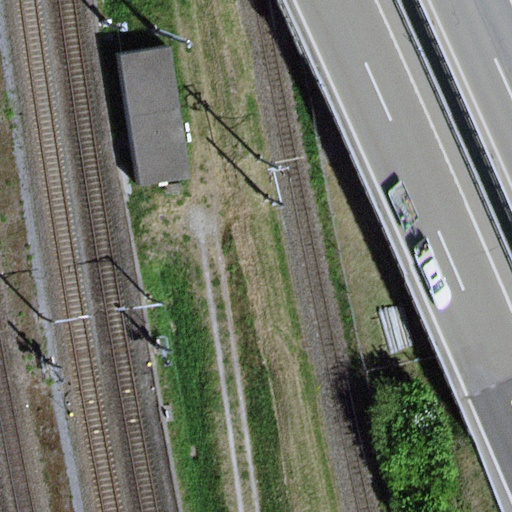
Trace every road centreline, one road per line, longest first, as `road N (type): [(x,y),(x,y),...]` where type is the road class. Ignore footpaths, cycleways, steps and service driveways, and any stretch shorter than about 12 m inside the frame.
road 1 (motorway): [(336,0),(511,394)]
road 2 (track): [(251,511),(208,216)]
